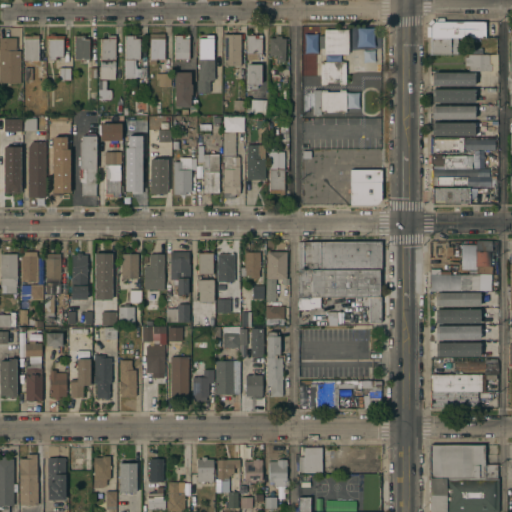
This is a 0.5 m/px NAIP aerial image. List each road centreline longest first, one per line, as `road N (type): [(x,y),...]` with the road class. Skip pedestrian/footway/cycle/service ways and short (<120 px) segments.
road 1 (residential): [(406,427),(0,430)]
road 2 (tertiary): [(406,222),(0,223)]
road 3 (residential): [(406,4),(3,11)]
road 4 (primary): [(406,511),(406,306)]
road 5 (primary): [(406,151),(405,0)]
